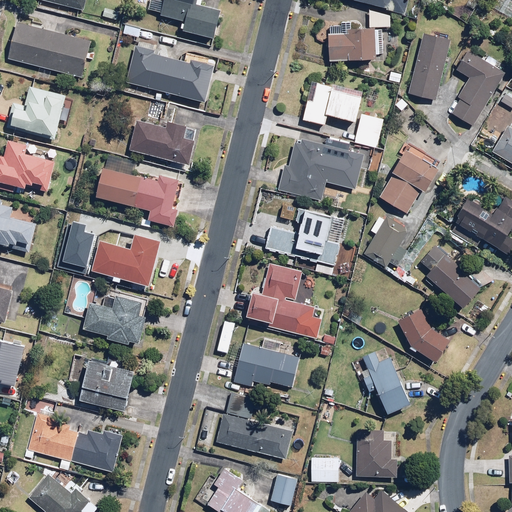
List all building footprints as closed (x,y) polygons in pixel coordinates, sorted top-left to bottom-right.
[(38,0),(86,11),(88,0),(38,0)] [(150,0),(148,9),(162,13),(161,15),(186,22),(184,31),(216,39),(223,11),(199,5),(200,0),(150,0)] [(412,0),(345,0),(390,11),(391,11),(393,11),(408,15),(412,0)] [(105,7),(103,16),(119,20),(122,12),(105,7)] [(331,34),(331,61),(380,60),(379,28),(391,27),(391,11),(372,11),(372,28),(349,29),(349,33),(331,34)] [(17,23),(8,59),(39,67),(53,70),(84,78),(93,42),(44,29),(44,26),(28,21),(27,25),(17,23)] [(128,25),(125,34),(140,38),(143,29),(128,25)] [(452,38),(425,32),(410,93),(437,100),(452,38)] [(137,38),(127,82),(154,88),(152,97),(170,101),(172,93),(210,102),(219,65),(179,55),(181,47),(172,45),(169,55),(154,51),(156,43),(137,38)] [(506,73),(497,67),(485,60),(470,50),(458,69),(471,78),(451,111),(474,125),(506,73)] [(404,73),(391,70),(389,80),(401,84),(404,73)] [(365,94),(313,81),(304,120),(327,125),(329,114),(359,121),(361,112),(365,94)] [(7,127),(57,140),(68,96),(32,86),(27,104),(14,101),(7,127)] [(511,96),(505,92),(500,100),(511,107),(511,96)] [(386,118),(361,112),(359,121),(353,143),(378,149),(386,118)] [(168,127),(138,120),(131,150),(193,165),(199,138),(188,136),(190,125),(169,120),(168,127)] [(511,127),(508,125),(492,150),(511,162),(511,127)] [(325,144),(292,136),(280,189),(323,199),(327,182),(359,189),(367,155),(350,151),(352,144),(327,138),(325,144)] [(27,142),(10,139),(6,156),(0,154),(0,155),(0,186),(23,192),(24,187),(28,188),(29,184),(43,187),(42,190),(50,192),(58,155),(39,151),(38,157),(24,154),(27,142)] [(423,191),(428,194),(448,160),(414,140),(381,197),(410,213),(423,191)] [(382,154),(372,152),(368,169),(378,171),(382,154)] [(107,154),(104,167),(97,198),(152,210),(150,220),(178,226),(182,209),(175,207),(181,178),(156,172),(155,178),(136,174),(139,161),(107,154)] [(344,190),(331,186),(327,199),(340,203),(344,190)] [(498,211),(468,195),(450,231),(480,247),(484,239),(503,249),(511,230),(511,198),(506,195),(498,211)] [(0,243),(32,251),(39,223),(9,216),(13,202),(0,198),(0,243)] [(273,240),(270,250),(319,262),(337,266),(349,218),(306,208),(303,221),(263,211),(257,237),(273,240)] [(377,233),(364,253),(387,267),(391,262),(400,267),(410,250),(401,245),(411,229),(383,211),(371,230),(377,233)] [(63,263),(87,269),(96,231),(88,229),(89,224),(74,220),(63,263)] [(164,240),(136,233),(132,247),(101,239),(93,271),(152,285),(164,240)] [(467,270),(437,244),(422,261),(433,270),(429,275),(466,308),(483,289),(465,273),(467,270)] [(303,270),(272,263),(265,294),(256,292),(250,318),(257,320),(256,325),(320,339),(324,319),(315,317),(317,306),(296,301),(303,270)] [(335,267),(318,264),(316,272),(334,276),(335,267)] [(0,320),(9,323),(17,288),(0,284),(0,320)] [(93,302),(86,329),(110,335),(109,339),(132,344),(133,340),(143,343),(150,316),(143,314),(146,301),(119,295),(118,299),(104,296),(102,304),(93,302)] [(423,309),(400,322),(414,347),(438,363),(454,340),(434,327),(423,309)] [(263,347),(245,342),(235,382),(252,387),(253,381),(272,385),(273,383),(293,388),(300,358),(281,353),(284,341),(265,336),(263,347)] [(25,345),(0,339),(0,375),(16,380),(25,345)] [(371,391),(379,388),(390,412),(394,410),(399,422),(413,416),(408,405),(414,403),(393,356),(381,361),(376,350),(363,356),(370,372),(364,375),(371,391)] [(139,372),(91,360),(81,400),(129,413),(139,372)] [(265,400),(231,391),(219,443),(287,460),(294,432),(252,421),(255,408),(262,410),(265,400)] [(105,431),(35,415),(25,457),(35,459),(37,452),(62,457),(59,468),(72,471),(74,462),(115,471),(124,434),(105,430),(105,431)] [(385,429),(359,428),(357,476),(398,477),(399,457),(393,457),(393,440),(385,439),(385,429)] [(341,455),(312,455),(311,477),(340,478),(341,455)] [(257,511),(263,503),(239,487),(244,479),(225,467),(219,476),(226,480),(210,505),(221,511),(224,509),(229,511),(257,511)] [(50,472),(31,497),(49,511),(93,511),(100,505),(78,487),(74,492),(50,472)] [(294,504),(299,478),(279,474),(273,499),(294,504)] [(370,487),(365,493),(348,511),(417,511),(388,487),(380,496),(370,487)]
